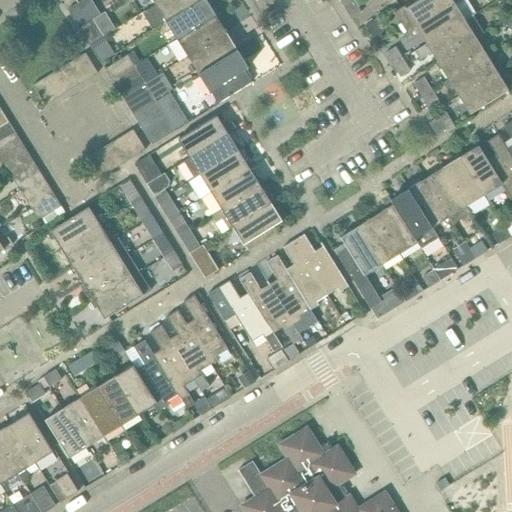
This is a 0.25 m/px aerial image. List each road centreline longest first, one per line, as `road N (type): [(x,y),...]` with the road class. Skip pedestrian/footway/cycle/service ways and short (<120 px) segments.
road 1 (residential): [(85,511),(511,252)]
road 2 (residential): [(292,0),(368,121),(307,158)]
